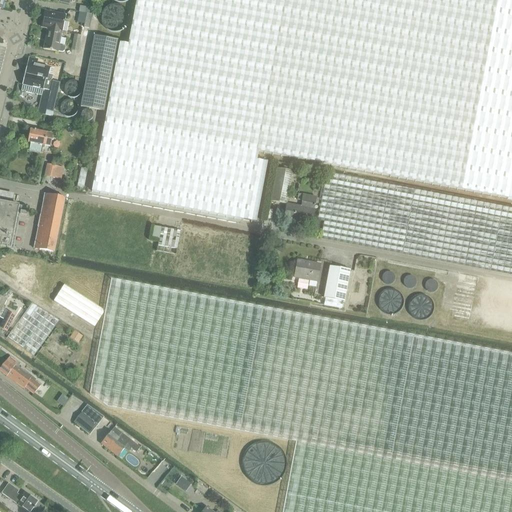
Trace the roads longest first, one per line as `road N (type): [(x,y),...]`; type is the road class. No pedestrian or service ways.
road 1 (unclassified): [(183,511),(0,375)]
road 2 (unclassified): [(103,495),(101,475),(0,388)]
road 3 (primary): [(103,495),(0,419)]
